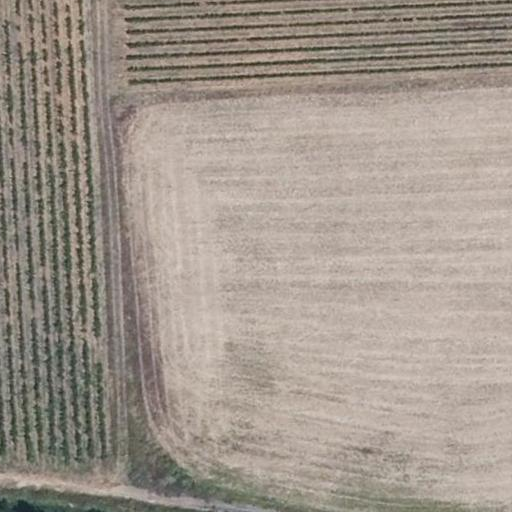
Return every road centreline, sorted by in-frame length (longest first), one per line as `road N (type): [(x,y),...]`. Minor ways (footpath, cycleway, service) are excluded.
road 1 (track): [(128,498),(101,0)]
road 2 (unclassified): [(222,511),(0,483)]
